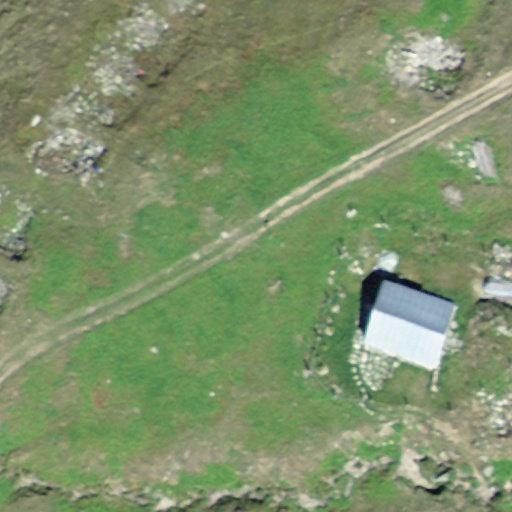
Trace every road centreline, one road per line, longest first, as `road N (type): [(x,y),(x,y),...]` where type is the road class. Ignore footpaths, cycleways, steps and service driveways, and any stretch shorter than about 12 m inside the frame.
road 1 (track): [(236,251),(320,184),(511,89)]
road 2 (track): [(0,372),(15,352),(236,251)]
